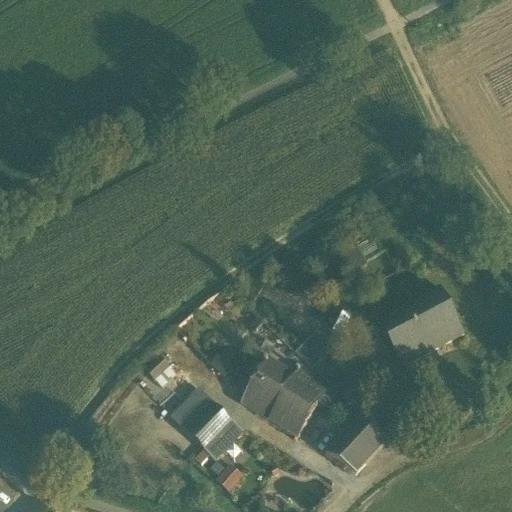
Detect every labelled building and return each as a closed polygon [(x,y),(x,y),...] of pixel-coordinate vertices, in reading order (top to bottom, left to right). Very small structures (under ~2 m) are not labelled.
[(354,246),(331,260),(335,260),(353,249),(365,267),(368,269),(354,246)] [(353,249),(335,260),(346,278),(365,267),(353,249)] [(368,269),(365,267),(346,278),(335,260),(331,260),(346,283),(368,269)] [(373,326),(398,373),(464,337),(439,291),(373,326)] [(323,328),(320,331),(337,348),(340,346),(323,328)] [(320,331),(296,357),(313,374),(337,348),(320,331)] [(215,360),(208,367),(223,379),(229,372),(215,360)] [(263,421),(297,442),(317,411),(324,400),(329,392),(300,371),(295,380),(269,363),(268,365),(266,364),(264,366),(266,367),(242,407),(263,420),(263,421)] [(157,392),(173,378),(160,364),(145,378),(157,392)] [(176,426),(204,397),(199,393),(171,421),(176,426)] [(204,454),(215,465),(243,437),(204,397),(176,426),(204,454)] [(332,405),(324,400),(317,411),(325,416),(332,405)] [(326,459),(355,478),(387,444),(361,419),(326,459)] [(227,467),(214,484),(229,496),(242,479),(227,467)]
